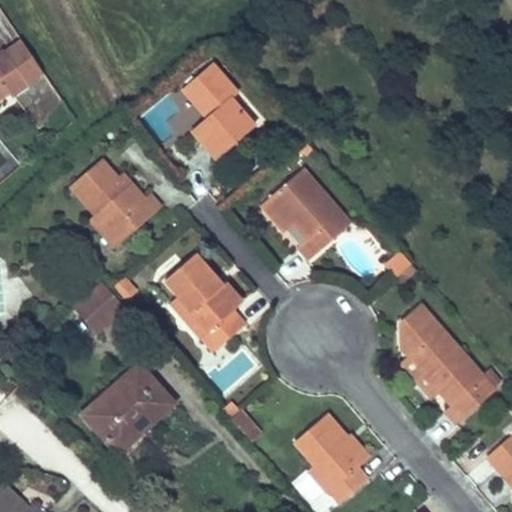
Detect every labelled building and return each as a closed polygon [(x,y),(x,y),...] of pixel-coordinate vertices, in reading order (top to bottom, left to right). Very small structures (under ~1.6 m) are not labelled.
[(0,85),(1,85),(6,93),(10,98),(26,87),(3,53),(0,55),(0,85)] [(210,66),(181,91),(205,117),(199,123),(190,130),(214,158),(252,126),(229,99),(234,94),(210,66)] [(181,91),(176,95),(199,123),(205,117),(181,91)] [(69,187),(94,216),(118,243),(160,206),(149,195),(143,199),(129,184),(123,189),(116,180),(99,162),(69,187)] [(300,169),(265,200),(288,226),(291,224),(305,240),(296,248),(306,259),(347,224),(300,169)] [(122,176),(116,180),(123,189),(129,184),(122,176)] [(265,200),(259,205),(281,232),(288,226),(265,200)] [(94,216),(88,222),(112,248),(118,243),(94,216)] [(399,252),(382,267),(393,278),(409,263),(399,252)] [(177,298),(206,331),(198,337),(211,352),(243,324),(230,309),(238,302),(223,284),(220,286),(215,290),(209,283),(214,279),(192,254),(162,281),(177,298)] [(414,269),(409,263),(393,278),(397,284),(414,269)] [(120,278),(111,287),(123,300),(133,292),(120,278)] [(220,286),(214,279),(209,283),(215,290),(220,286)] [(99,284),(73,308),(94,331),(120,308),(99,284)] [(177,298),(169,305),(198,337),(206,331),(177,298)] [(400,324),(401,359),(406,355),(437,391),(449,405),(443,410),(453,422),(492,389),(420,306),(400,324)] [(401,359),(400,361),(430,397),(437,391),(406,355),(401,359)] [(77,414),(109,448),(165,398),(135,363),(127,370),(77,414)] [(165,398),(109,448),(113,453),(170,403),(165,398)] [(228,420),(238,411),(230,402),(220,410),(228,420)] [(238,411),(228,420),(241,434),(251,426),(238,411)] [(363,459),(344,436),(324,414),(291,441),(311,464),(306,469),(337,504),(365,479),(354,467),(363,459)] [(251,426),(241,434),(249,443),(259,434),(251,426)] [(347,433),(344,436),(363,459),(366,455),(347,433)] [(485,457),(495,469),(502,464),(511,475),(511,496),(509,499),(511,502),(511,434),(485,457)] [(511,475),(502,464),(495,469),(511,490),(511,475)] [(41,511),(7,478),(0,485),(0,511),(41,511)]
